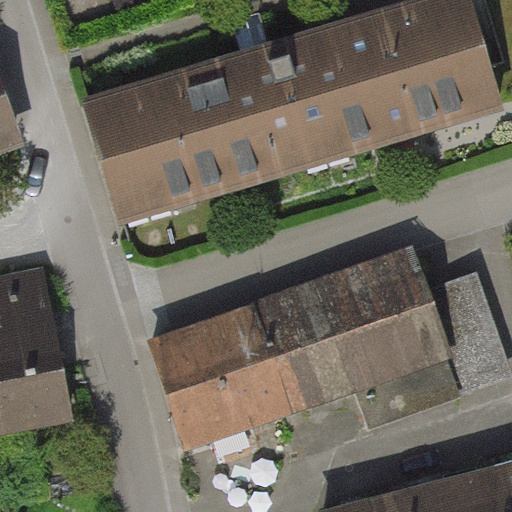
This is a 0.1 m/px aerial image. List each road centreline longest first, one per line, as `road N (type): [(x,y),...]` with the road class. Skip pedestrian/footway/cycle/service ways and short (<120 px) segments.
road 1 (residential): [(96,310),(511,191)]
road 2 (residential): [(96,310),(3,0)]
road 3 (residential): [(144,511),(96,310)]
